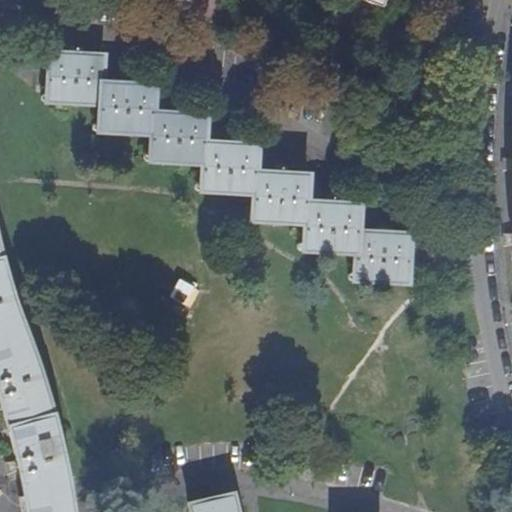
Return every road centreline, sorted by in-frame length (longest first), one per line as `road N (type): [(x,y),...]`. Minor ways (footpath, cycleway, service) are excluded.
road 1 (residential): [(475,268),(302,136),(92,30),(3,0)]
road 2 (residential): [(0,510),(240,474),(406,511)]
road 3 (residential): [(475,268),(478,131),(501,0)]
road 4 (residential): [(511,420),(475,268)]
